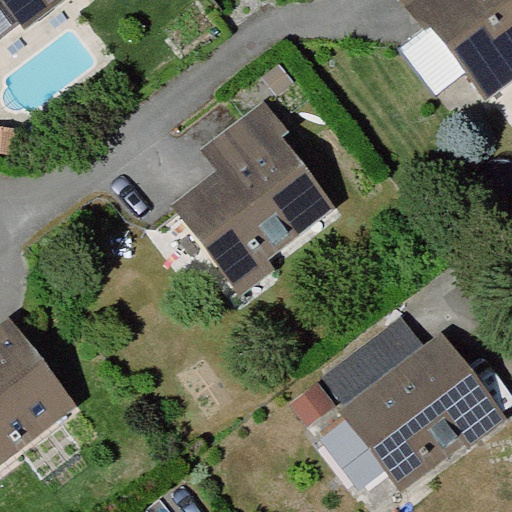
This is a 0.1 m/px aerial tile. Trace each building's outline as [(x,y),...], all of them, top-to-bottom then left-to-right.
[(0,0),(0,43),(57,0),(0,0)] [(511,74),(511,0),(450,0),(418,26),(478,102),(511,74)] [(271,80),(256,91),(267,107),(282,96),(271,80)] [(260,143),(161,217),(228,305),(257,283),(249,272),(318,220),(260,143)] [(0,463),(58,419),(0,343),(0,463)] [(431,352),(332,424),(392,503),(494,429),(431,352)]
